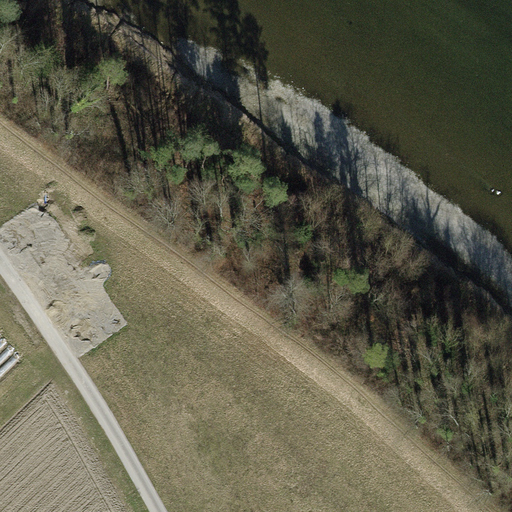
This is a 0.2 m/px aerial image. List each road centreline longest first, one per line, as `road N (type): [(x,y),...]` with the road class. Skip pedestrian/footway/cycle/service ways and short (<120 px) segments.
road 1 (track): [(507,511),(302,335),(0,113)]
road 2 (unclassified): [(168,511),(47,305),(0,243)]
